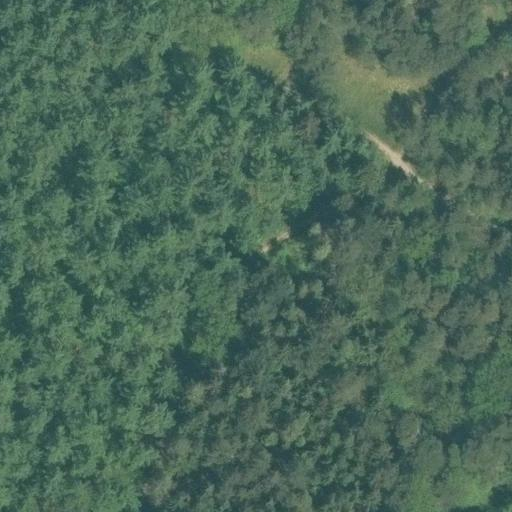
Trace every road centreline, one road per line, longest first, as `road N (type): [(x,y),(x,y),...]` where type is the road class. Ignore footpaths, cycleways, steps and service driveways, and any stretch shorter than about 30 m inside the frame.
road 1 (track): [(132,511),(181,361),(218,287),(255,247),(365,192),(511,24)]
road 2 (track): [(511,243),(419,194),(392,158),(329,117),(187,50),(126,0)]
